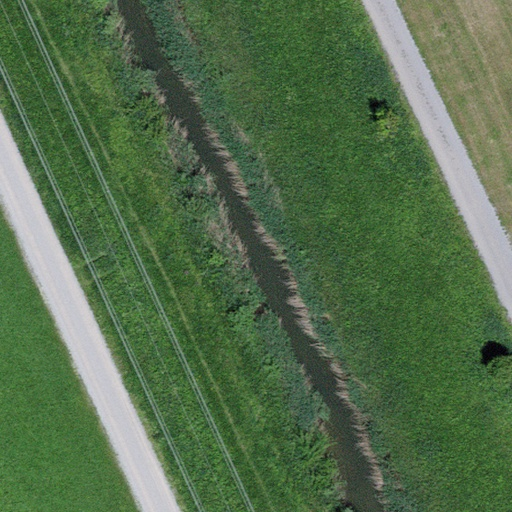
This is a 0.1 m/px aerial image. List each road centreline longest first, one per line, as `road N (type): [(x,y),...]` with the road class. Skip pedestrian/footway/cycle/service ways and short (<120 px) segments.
road 1 (track): [(0,120),(177,511)]
road 2 (track): [(394,0),(511,252)]
